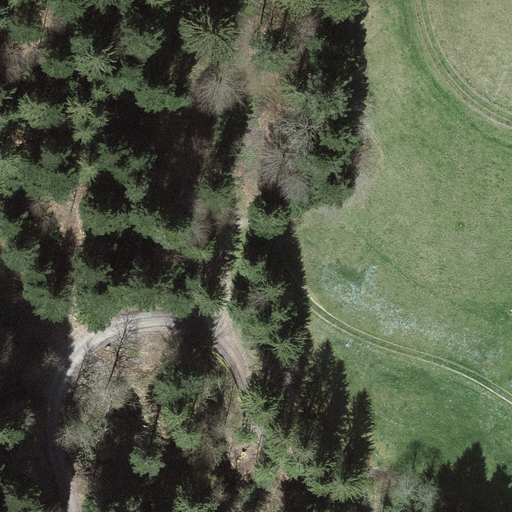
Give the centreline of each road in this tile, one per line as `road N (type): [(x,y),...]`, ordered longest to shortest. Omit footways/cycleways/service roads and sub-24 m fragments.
road 1 (track): [(68,511),(48,405),(51,377),(82,335),(137,315),(198,320),(218,330),(269,456),(363,511)]
road 2 (track): [(218,330),(234,250),(242,237),(262,234),(300,294),(334,321),(511,398)]
road 3 (track): [(511,117),(481,101),(441,61),(422,0)]
